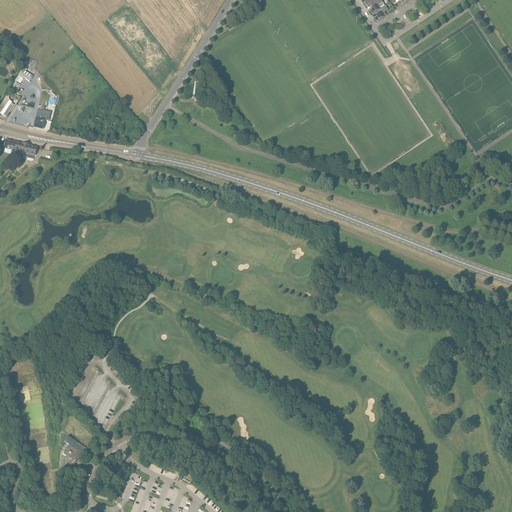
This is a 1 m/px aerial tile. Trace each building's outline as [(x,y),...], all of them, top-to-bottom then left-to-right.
[(382,9),(379,5),(383,3),(380,0),(378,0),(378,1),(370,6),(372,8),(372,9),(372,8),(373,9),(370,11),(373,15),(375,13),(382,9)] [(382,9),(375,13),(377,16),(378,17),(375,18),(378,22),(387,16),(384,13),(388,10),(385,6),(382,9)] [(23,70),(19,75),(29,82),(33,77),(23,70)] [(0,106),(0,115),(0,116),(1,114),(6,118),(14,105),(11,104),(12,103),(10,101),(9,97),(8,97),(7,97),(6,98),(5,98),(0,106)] [(42,130),(43,130),(43,126),(50,128),(55,107),(48,105),(47,111),(38,109),(35,118),(33,128),(42,130)] [(6,140),(3,149),(11,151),(10,157),(19,159),(20,153),(22,144),(6,140)] [(34,157),(35,153),(37,148),(30,146),(22,144),(20,153),(34,157)] [(64,460),(69,464),(73,467),(80,457),(76,454),(78,451),(69,445),(63,455),(66,457),(64,460)]
